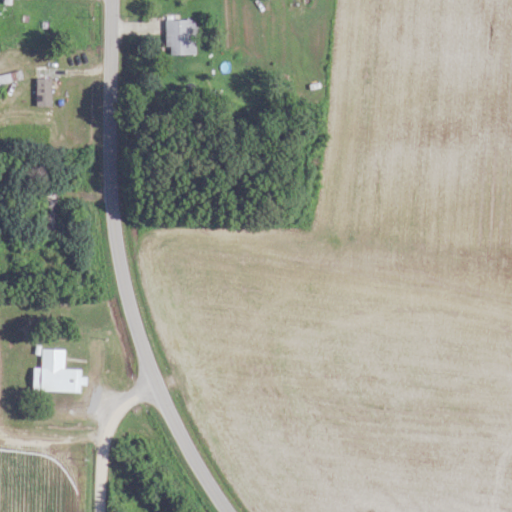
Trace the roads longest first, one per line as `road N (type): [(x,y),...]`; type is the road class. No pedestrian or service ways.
road 1 (tertiary): [(227,511),(161,397),(122,276),(110,162),(112,0)]
road 2 (residential): [(101,511),(102,423),(156,384)]
